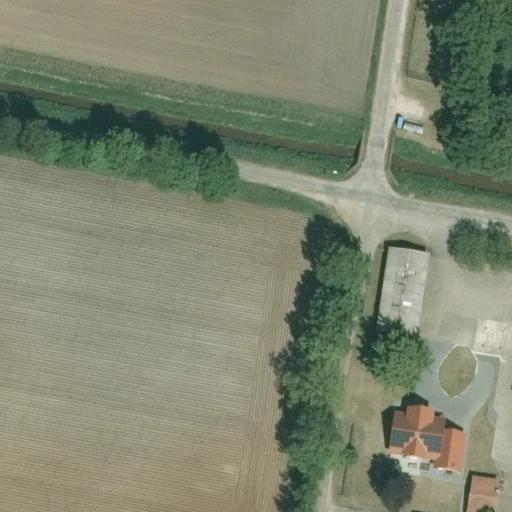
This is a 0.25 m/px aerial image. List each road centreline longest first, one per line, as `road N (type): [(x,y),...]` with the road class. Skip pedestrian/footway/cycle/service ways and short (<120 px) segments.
road 1 (residential): [(368,198),(0,124)]
road 2 (track): [(368,198),(323,511)]
road 3 (residential): [(402,0),(368,198)]
road 4 (residential): [(511,225),(368,198)]
